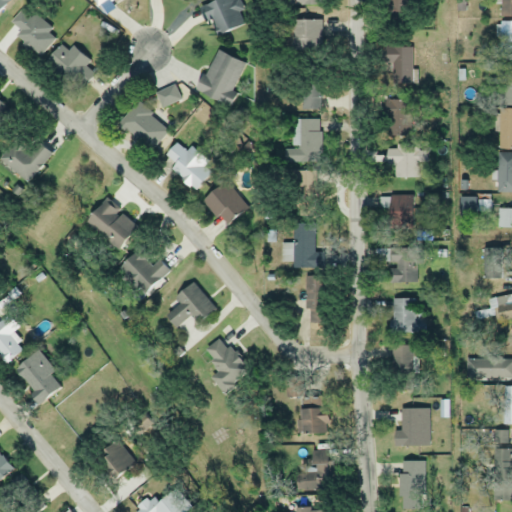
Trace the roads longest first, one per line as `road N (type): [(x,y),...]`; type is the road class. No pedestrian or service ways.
road 1 (residential): [(369,511),(354,0)]
road 2 (residential): [(359,362),(287,352),(149,189),(0,61)]
road 3 (residential): [(92,511),(0,396)]
